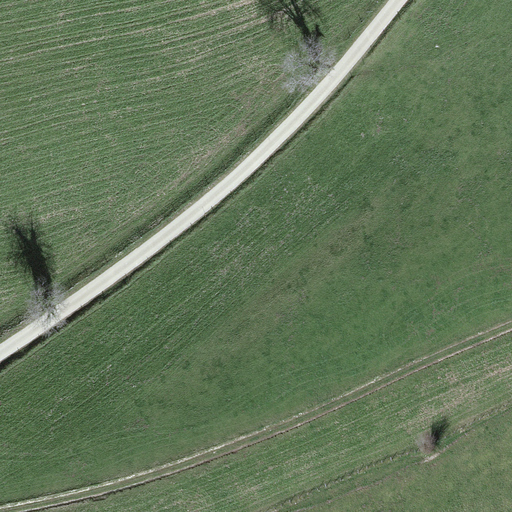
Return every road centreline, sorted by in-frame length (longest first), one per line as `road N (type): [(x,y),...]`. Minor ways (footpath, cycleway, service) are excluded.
road 1 (track): [(511,331),(162,471),(0,511)]
road 2 (unclassified): [(399,0),(317,100),(227,185),(0,354)]
